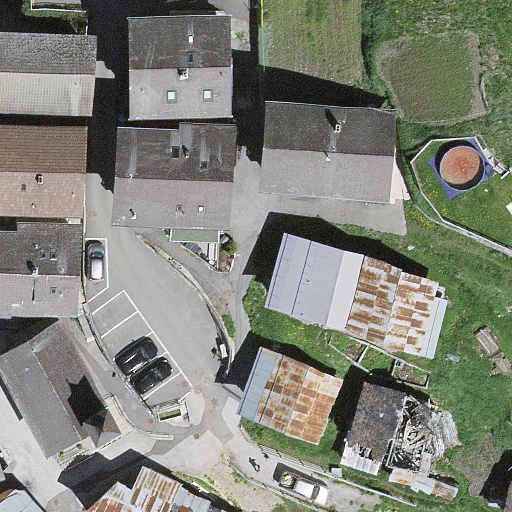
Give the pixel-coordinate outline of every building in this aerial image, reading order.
[(218,12),(116,19),(124,120),(225,113),(218,12)] [(86,36),(0,30),(0,113),(81,119),(86,36)] [(392,109),(259,99),(252,195),(385,204),(392,109)] [(226,134),(109,128),(104,222),(220,228),(226,134)] [(77,134),(0,130),(0,215),(73,219),(77,134)] [(74,235),(0,236),(0,316),(75,314),(74,235)] [(447,289),(280,240),(259,311),(426,360),(447,289)] [(63,328),(0,360),(0,381),(44,467),(115,430),(63,328)] [(334,380),(259,355),(236,424),(311,449),(334,380)] [(437,406),(358,386),(338,462),(417,482),(437,406)] [(511,511),(511,463),(497,511),(511,511)] [(130,488),(115,478),(82,509),(86,511),(227,511),(143,465),(130,488)] [(41,511),(19,489),(0,504),(0,511),(41,511)]
